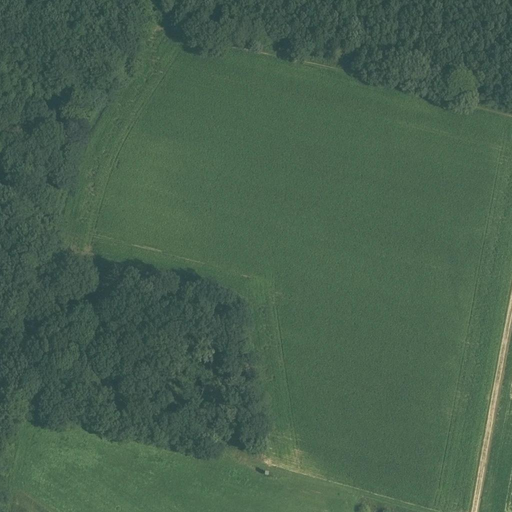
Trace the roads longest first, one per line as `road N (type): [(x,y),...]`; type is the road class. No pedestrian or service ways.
road 1 (track): [(435,511),(226,452),(185,407),(159,353),(85,328),(49,326)]
road 2 (track): [(164,31),(95,130),(49,326)]
road 3 (track): [(480,511),(511,343)]
